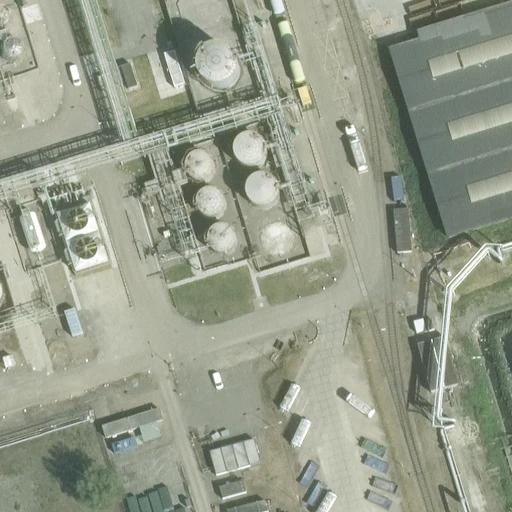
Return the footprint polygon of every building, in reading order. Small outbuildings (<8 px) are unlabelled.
[(447,243),(511,222),(511,4),(416,35),(419,42),(388,51),(447,243)] [(253,79),(253,78),(251,70),(249,67),(246,63),(239,58),(236,57),(231,56),(226,57),(222,58),(217,60),(214,63),(211,67),(210,70),(208,78),(208,83),(210,86),(211,90),(214,94),(221,99),(228,101),(233,101),(237,100),(245,95),(247,93),(250,88),(252,83),(253,79)] [(277,172),(277,171),(276,164),(272,159),(267,155),(260,153),(253,155),(248,158),(245,161),(243,164),(242,171),(244,178),(247,183),(251,186),(258,188),(264,188),(271,184),(273,181),(275,178),(277,172)] [(223,188),(223,187),(222,180),(218,175),(213,171),(207,169),(199,171),(194,174),(190,179),(188,186),(189,193),(192,198),(197,202),(201,204),(204,204),(212,203),(217,200),(222,194),(223,188)] [(289,213),(289,212),(287,206),(286,203),(283,200),(277,196),(270,195),(263,197),(258,201),(255,206),(254,213),(255,219),(258,224),(263,227),(270,230),(277,229),(283,225),(287,219),(289,213)] [(53,245),(40,199),(11,207),(25,253),(53,245)] [(238,225),(238,224),(236,217),(232,211),(227,208),(220,206),(214,208),(208,211),(204,217),(203,224),(204,230),(208,236),(212,239),(218,241),(226,240),(232,237),(236,231),(238,225)] [(63,227),(79,273),(113,262),(94,207),(76,213),(79,222),(63,227)] [(412,255),(409,212),(394,213),(397,256),(412,255)] [(302,260),(302,259),(301,253),(297,247),(293,244),(290,243),(284,242),(278,243),(276,244),(272,247),(268,252),(267,259),(268,265),(271,271),(276,274),(283,276),(290,275),(296,271),(300,266),(302,260)] [(250,265),(250,264),(249,258),(246,253),(241,249),(234,247),(227,247),(221,251),(217,257),(215,263),(216,270),(220,276),(226,280),(232,281),(239,280),(244,277),(248,272),(250,265)] [(422,273),(413,275),(418,299),(427,297),(422,273)] [(425,319),(411,323),(414,335),(428,332),(425,319)] [(458,387),(446,341),(418,348),(431,394),(458,387)] [(11,358),(1,361),(4,370),(14,368),(11,358)] [(106,440),(163,422),(160,410),(103,428),(106,440)] [(255,444),(210,456),(213,466),(216,478),(261,465),(255,444)] [(245,484),(219,491),(221,502),(248,495),(245,484)] [(266,511),(264,502),(227,511),(266,511)]
